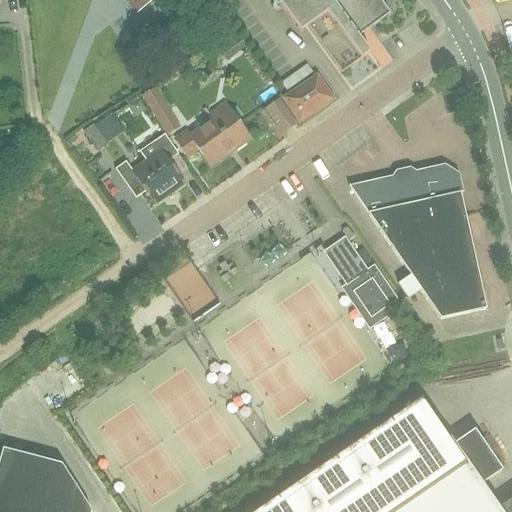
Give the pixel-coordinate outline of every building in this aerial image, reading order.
[(130,0),(138,10),(151,0),(130,0)] [(275,0),(300,33),(308,27),(341,74),(370,53),(359,38),(390,15),(379,0),(275,0)] [(300,121),(332,99),(317,77),(285,99),(300,121)] [(177,128),(154,90),(144,96),(167,135),(177,128)] [(209,125),(230,153),(250,139),(225,104),(205,119),(209,125)] [(209,125),(191,138),(187,132),(176,140),(188,156),(198,148),(211,166),(230,153),(209,125)] [(97,151),(106,144),(94,126),(84,132),(97,151)] [(140,152),(147,164),(169,195),(185,185),(179,176),(169,162),(178,155),(179,155),(165,135),(154,142),(140,152)] [(154,205),(169,195),(147,164),(134,173),(126,162),(115,169),(135,199),(145,192),(154,205)] [(379,231),(466,219),(461,194),(464,193),(463,192),(460,193),(460,191),(456,176),(444,168),(414,175),(411,173),(409,176),(401,178),(397,176),(395,179),(356,188),(356,187),(352,188),(350,186),(349,187),(379,231)] [(486,310),(466,219),(379,231),(410,276),(398,285),(408,299),(420,291),(440,320),(486,310)] [(371,319),(385,309),(398,300),(374,265),(367,270),(345,238),(325,252),(371,319)] [(190,313),(217,301),(200,264),(173,276),(190,313)] [(388,355),(400,348),(385,324),(373,332),(388,355)] [(494,419),(511,405),(511,404),(505,395),(486,409),(494,419)] [(421,397),(252,511),(511,511),(511,500),(499,509),(465,461),(421,397)] [(91,511),(61,464),(2,449),(0,456),(0,511),(91,511)]
